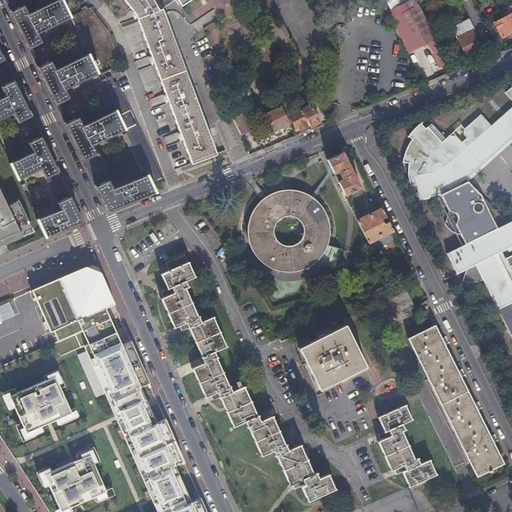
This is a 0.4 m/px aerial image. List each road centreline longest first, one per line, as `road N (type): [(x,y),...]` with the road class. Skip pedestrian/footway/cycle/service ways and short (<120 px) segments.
road 1 (residential): [(353,128),(511,446)]
road 2 (residential): [(100,227),(226,511)]
road 3 (residential): [(353,128),(100,227)]
road 4 (residential): [(100,227),(0,17)]
road 5 (residential): [(511,62),(353,128)]
